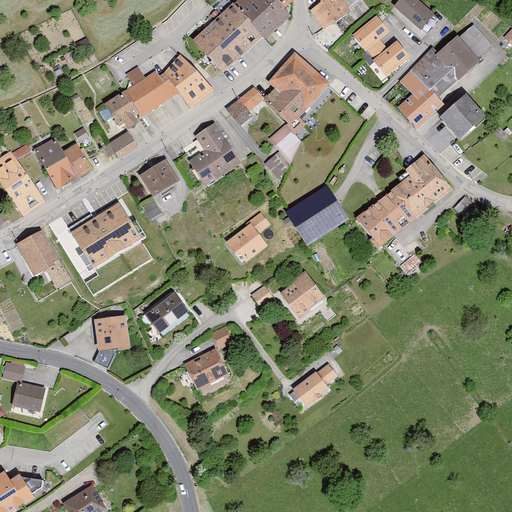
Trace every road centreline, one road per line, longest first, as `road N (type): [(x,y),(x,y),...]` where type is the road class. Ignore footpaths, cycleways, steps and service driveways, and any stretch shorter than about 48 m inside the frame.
road 1 (residential): [(287,34),(255,70),(171,133),(0,240)]
road 2 (residential): [(511,208),(463,187),(287,34)]
road 3 (residential): [(134,402),(171,350),(221,320),(236,322),(281,386)]
road 4 (tertiary): [(0,347),(78,366),(134,402)]
road 5 (unknown): [(507,49),(408,138)]
road 6 (tertiary): [(134,402),(176,459),(191,511)]
